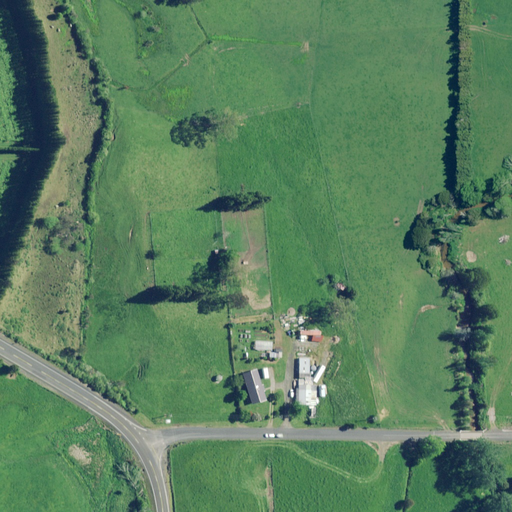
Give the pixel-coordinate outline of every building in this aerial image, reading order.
[(271,343),(254,341),(253,350),(270,351),(271,343)] [(275,349),(275,354),(269,353),(268,358),(281,359),(282,359),(283,350),(275,349)] [(298,374),(299,374),(299,379),(309,379),(309,374),(308,374),(308,359),(298,359),(298,374)] [(242,373),(252,405),(267,401),(257,369),(242,373)] [(296,380),(296,405),(309,405),(309,417),(315,417),(315,386),(311,386),(311,380),(296,380)]
